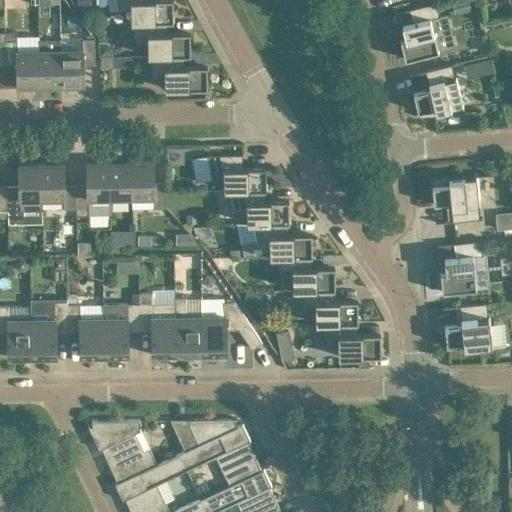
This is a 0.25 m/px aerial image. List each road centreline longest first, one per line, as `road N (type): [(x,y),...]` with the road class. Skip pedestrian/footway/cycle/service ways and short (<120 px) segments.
road 1 (residential): [(0,116),(237,112),(270,100)]
road 2 (residential): [(54,392),(265,388)]
road 3 (residential): [(370,251),(270,100)]
road 4 (residential): [(397,148),(361,0)]
road 5 (residential): [(265,388),(417,386)]
road 6 (residential): [(417,386),(410,311),(370,251)]
road 7 (residential): [(265,388),(267,419),(307,511)]
road 8 (residential): [(54,392),(107,511)]
